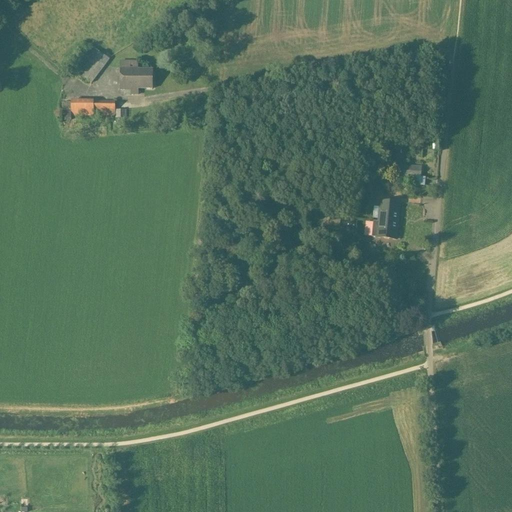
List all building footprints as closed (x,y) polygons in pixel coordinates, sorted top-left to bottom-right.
[(95,40),(91,46),(73,70),(92,84),(110,60),(114,54),(100,44),(95,40)] [(138,70),(138,62),(121,61),(120,91),(132,91),(131,95),(138,95),(138,89),(153,89),(153,70),(138,70)] [(71,100),(71,103),(62,103),(62,129),(77,128),(77,117),(94,117),(115,117),(115,102),(94,102),(94,100),(71,100)] [(116,110),(116,119),(124,119),(124,110),(116,110)] [(422,167),(398,165),(396,176),(410,177),(410,185),(425,186),(425,178),(421,178),(422,167)] [(401,204),(381,202),(378,239),(398,241),(401,204)]
